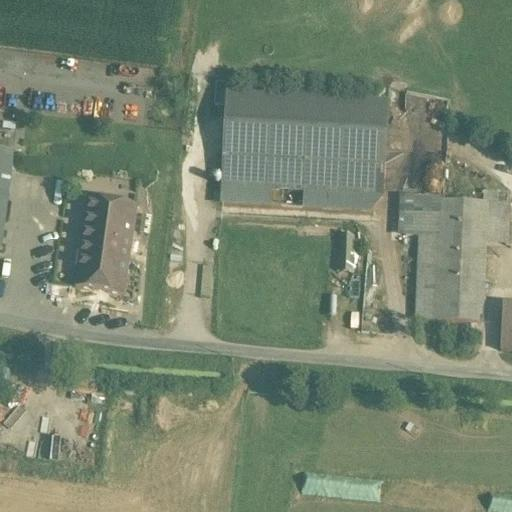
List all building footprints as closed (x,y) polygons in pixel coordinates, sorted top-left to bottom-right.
[(387,105),(229,96),(226,158),(384,167),(387,105)] [(13,153),(0,151),(0,253),(1,254),(13,153)] [(384,167),(226,158),(224,190),(358,198),(382,199),(384,167)] [(358,198),(222,191),(220,229),(356,235),(358,198)] [(445,201),(402,199),(399,238),(424,239),(441,241),(443,204),(445,204),(445,201)] [(138,208),(89,200),(76,289),(125,297),(138,208)] [(445,204),(443,204),(441,241),(438,324),(481,326),(484,247),(486,205),(445,204)] [(508,206),(486,205),(484,247),(507,248),(508,206)] [(357,238),(339,237),(338,275),(355,276),(357,238)] [(441,241),(424,239),(420,283),(416,282),(416,283),(418,283),(416,323),(438,324),(441,241)] [(511,309),(503,312),(501,354),(511,354),(511,309)] [(426,487),(304,473),(302,492),(423,506),(426,487)]
